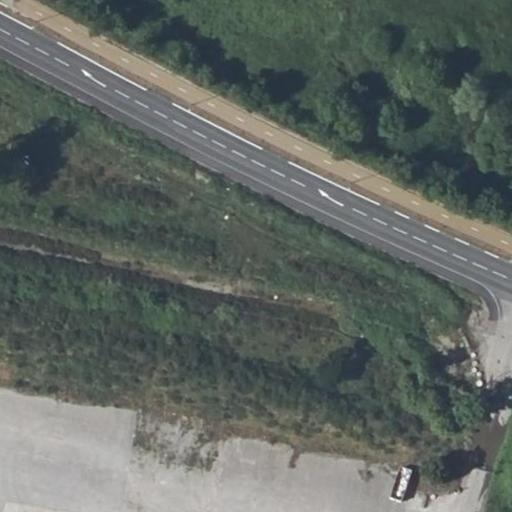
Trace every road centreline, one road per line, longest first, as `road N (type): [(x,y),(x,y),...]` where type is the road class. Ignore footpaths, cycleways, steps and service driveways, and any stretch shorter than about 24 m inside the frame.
road 1 (secondary): [(0,28),(220,144),(511,279)]
road 2 (unknown): [(511,348),(0,243)]
